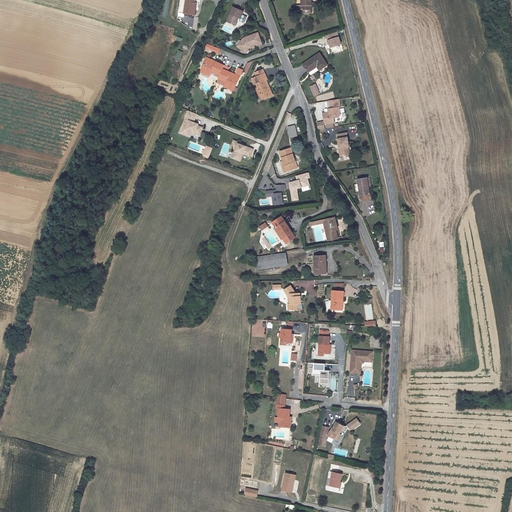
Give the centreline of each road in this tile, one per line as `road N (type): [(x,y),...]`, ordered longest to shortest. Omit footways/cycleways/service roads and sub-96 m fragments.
road 1 (residential): [(263,0),(318,155),(366,220),(393,308)]
road 2 (secondary): [(393,308),(390,184),(345,0)]
road 3 (secondary): [(386,511),(393,308)]
